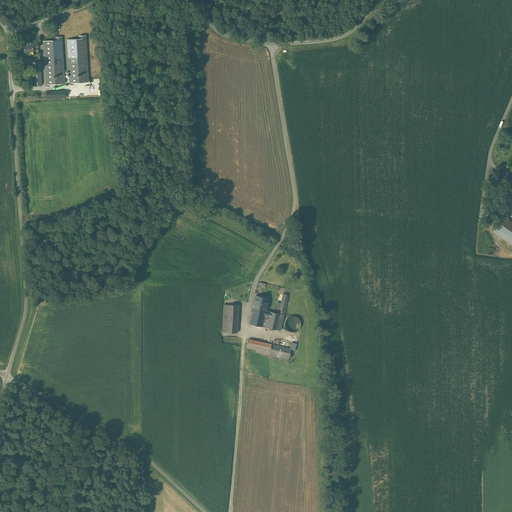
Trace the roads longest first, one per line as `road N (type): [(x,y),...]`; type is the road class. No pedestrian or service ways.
road 1 (unclassified): [(6,376),(26,306),(8,32)]
road 2 (track): [(294,197),(479,218),(488,163)]
road 3 (unclassified): [(205,511),(138,452),(6,376)]
road 4 (unclassified): [(380,0),(348,33),(270,45),(226,37),(191,0)]
road 5 (track): [(230,511),(244,340)]
road 6 (track): [(511,353),(465,511)]
